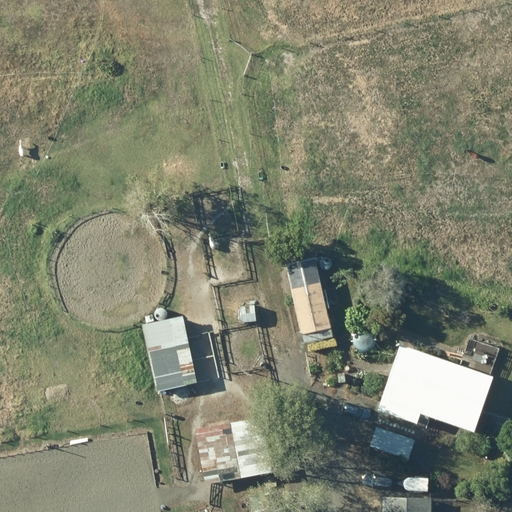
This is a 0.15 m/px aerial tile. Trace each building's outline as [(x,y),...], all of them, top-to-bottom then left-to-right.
[(315,260),(286,267),(304,346),(333,340),(319,276),(320,277),(321,277),(322,277),(324,277),(325,277),(326,277),(327,276),(329,275),(330,275),(331,274),(331,273),(332,272),(333,270),(333,269),(333,268),(333,266),(333,265),(333,264),(332,263),(332,261),(331,260),(330,259),(329,258),(328,258),(327,257),(326,257),(324,257),(323,256),(322,256),(320,257),(319,257),(318,258),(317,258),(316,259),(315,260)] [(186,315),(143,323),(156,396),(199,388),(186,315)] [(493,376),(401,348),(380,417),(419,429),(422,419),(475,436),(493,376)] [(264,419),(196,432),(206,487),(274,475),(264,419)] [(418,443),(375,427),(367,449),(410,465),(418,443)] [(433,511),(434,499),(383,497),(382,511),(433,511)]
